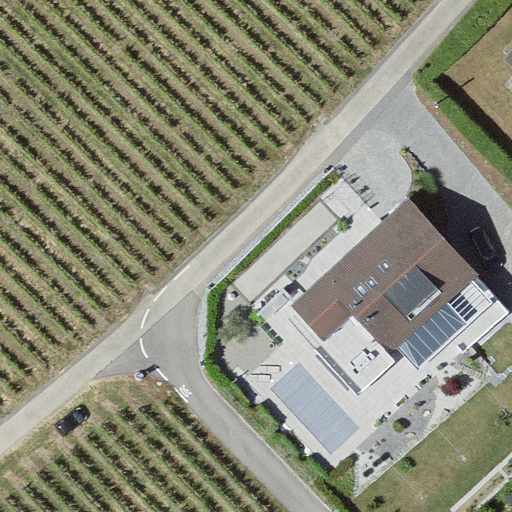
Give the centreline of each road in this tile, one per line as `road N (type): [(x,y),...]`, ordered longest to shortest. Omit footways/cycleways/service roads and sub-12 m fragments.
road 1 (residential): [(315,511),(125,322),(439,0)]
road 2 (track): [(125,322),(0,426)]
